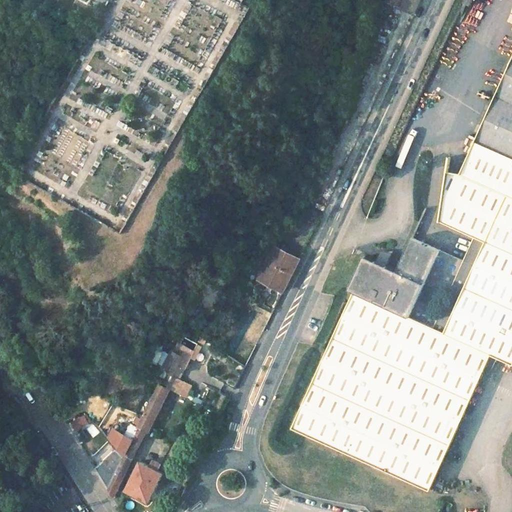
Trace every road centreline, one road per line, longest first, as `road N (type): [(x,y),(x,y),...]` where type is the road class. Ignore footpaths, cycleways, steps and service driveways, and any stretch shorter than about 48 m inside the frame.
road 1 (secondary): [(237,451),(271,358),(438,0)]
road 2 (track): [(0,257),(26,288),(64,307),(42,268),(26,219),(31,211),(83,267),(118,254)]
road 3 (residential): [(111,511),(0,333)]
